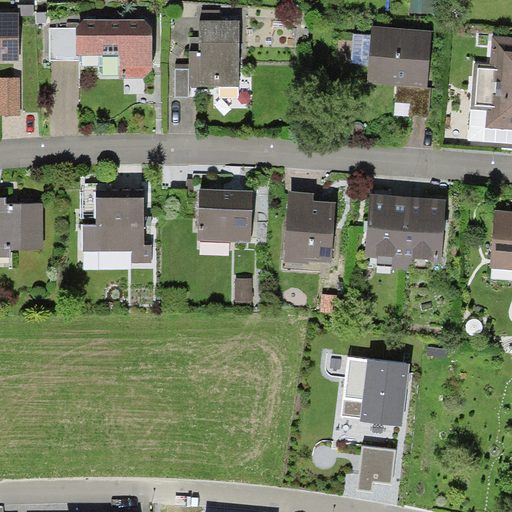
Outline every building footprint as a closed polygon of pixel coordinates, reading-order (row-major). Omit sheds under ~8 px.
[(411,0),(411,12),(436,14),(436,0),(411,0)] [(19,4),(19,13),(18,15),(34,15),(34,4),(19,4)] [(19,13),(0,12),(0,60),(18,61),(18,15),(19,13)] [(46,12),(37,12),(37,23),(46,23),(46,12)] [(146,20),(84,19),(76,28),(76,55),(79,55),(120,55),(119,78),(143,77),(152,70),(152,27),(146,20)] [(239,20),(200,20),(200,37),(189,37),(189,64),(189,86),(239,86),(239,20)] [(433,31),(373,26),(368,83),(397,86),(428,88),(433,31)] [(76,55),(76,28),(50,28),(50,60),(79,60),(79,55),(76,55)] [(511,37),(493,36),(491,64),(475,62),(471,108),(472,108),(487,110),(485,127),(509,129),(511,129),(511,37)] [(189,86),(189,64),(175,64),(175,97),(189,97),(189,86)] [(20,76),(0,76),(0,116),(21,116),(20,76)] [(428,88),(397,86),(394,114),(429,117),(431,89),(428,88)] [(511,143),(511,129),(509,129),(485,127),(487,110),(472,108),(469,140),(511,143)] [(144,189),(96,190),(96,224),(82,224),(82,251),(131,251),(131,263),(152,263),(152,245),(144,245),(144,189)] [(225,190),(199,189),(198,240),(251,241),(253,190),(225,190)] [(307,192),(289,191),(284,262),(308,264),(308,261),(331,263),(336,202),(314,201),(314,193),(307,192)] [(403,270),(409,196),(391,195),(370,193),(365,257),(378,258),(377,266),(393,267),(393,269),(403,270)] [(424,198),(409,196),(403,270),(408,271),(409,260),(441,263),(446,199),(424,198)] [(6,197),(0,197),(0,257),(10,257),(10,249),(43,249),(43,203),(15,203),(6,203),(6,197)] [(511,211),(494,210),(490,267),(511,269),(511,211)] [(252,278),(235,278),(236,302),(253,301),(252,278)] [(337,294),(322,293),(321,312),(336,312),(337,294)] [(410,364),(348,356),(341,416),(361,419),(360,422),(403,427),(410,364)] [(396,450),(362,446),(356,490),(372,492),(373,483),(392,485),(396,450)]
